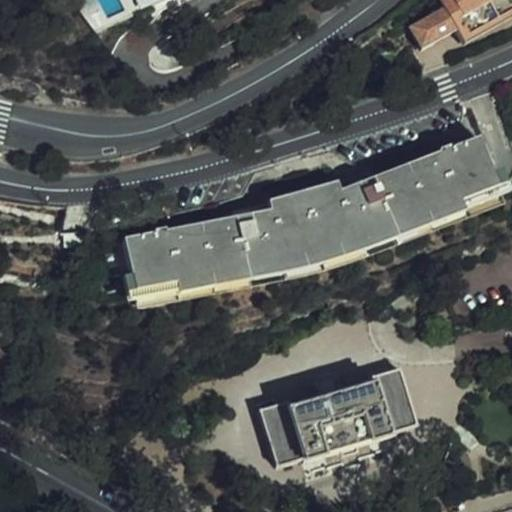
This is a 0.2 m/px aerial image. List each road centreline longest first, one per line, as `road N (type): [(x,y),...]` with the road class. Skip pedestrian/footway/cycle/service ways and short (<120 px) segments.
road 1 (tertiary): [(511,61),(177,173),(78,189),(0,181)]
road 2 (tertiary): [(0,110),(113,134),(148,131),(297,59),(377,0)]
road 3 (secondary): [(0,455),(111,511)]
